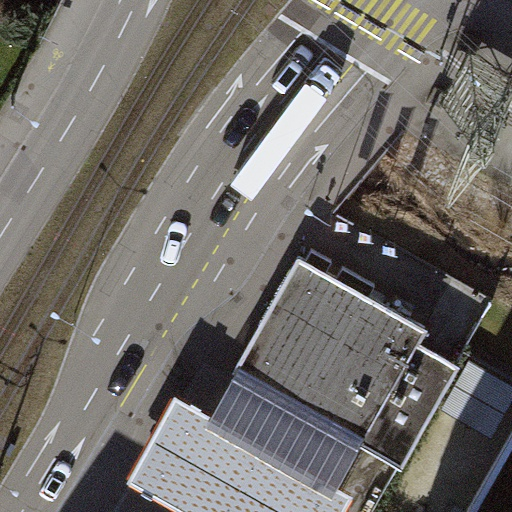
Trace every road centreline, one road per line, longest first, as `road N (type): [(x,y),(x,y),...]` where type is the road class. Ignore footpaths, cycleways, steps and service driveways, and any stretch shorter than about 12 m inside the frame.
road 1 (secondary): [(23,511),(217,183),(363,0)]
road 2 (secondary): [(137,0),(0,237)]
